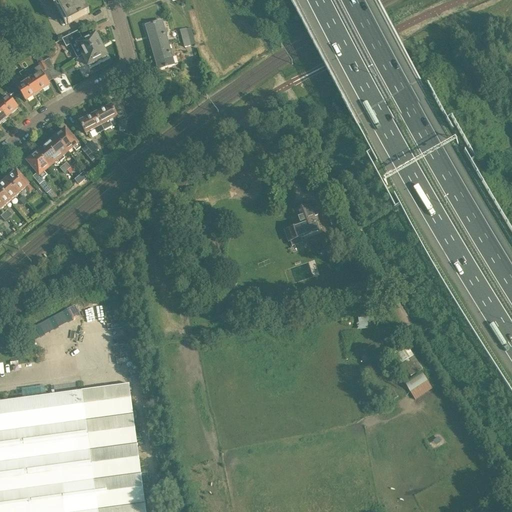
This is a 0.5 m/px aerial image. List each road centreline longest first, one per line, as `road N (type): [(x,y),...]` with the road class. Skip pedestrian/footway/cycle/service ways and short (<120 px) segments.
road 1 (motorway): [(315,0),(511,348)]
road 2 (residential): [(0,321),(66,268),(153,232),(164,214),(161,171),(284,87)]
road 3 (motorway): [(511,288),(451,191),(353,0)]
road 4 (track): [(377,351),(409,321),(284,87)]
road 5 (residential): [(0,152),(51,110),(130,68),(113,0)]
road 6 (track): [(511,472),(409,321)]
